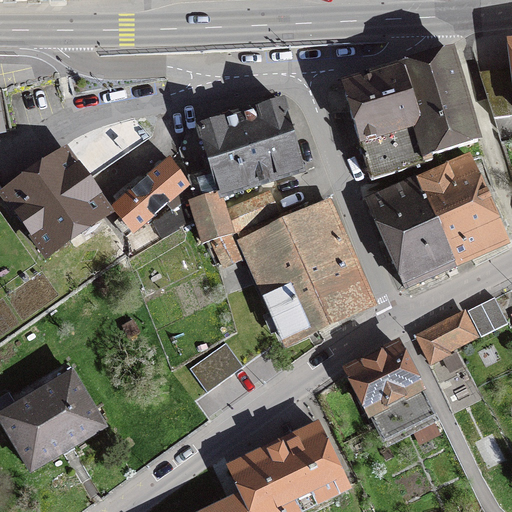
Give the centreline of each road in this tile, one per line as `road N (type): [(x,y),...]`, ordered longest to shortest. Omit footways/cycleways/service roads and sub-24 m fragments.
road 1 (secondary): [(45,29),(432,16)]
road 2 (residential): [(401,320),(294,384),(129,511)]
road 3 (residential): [(401,320),(304,73)]
road 4 (residential): [(0,170),(55,132),(219,77)]
road 5 (residential): [(496,511),(401,320)]
road 6 (residential): [(45,29),(61,50),(98,68),(166,66),(219,77)]
road 7 (residential): [(304,73),(402,52),(423,38),(432,16)]
road 8 (residential): [(511,265),(401,320)]
